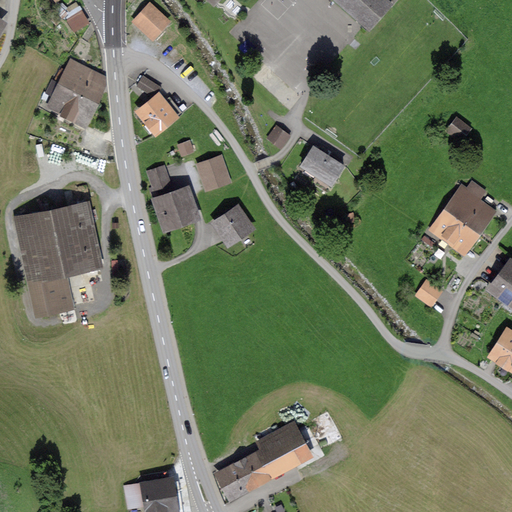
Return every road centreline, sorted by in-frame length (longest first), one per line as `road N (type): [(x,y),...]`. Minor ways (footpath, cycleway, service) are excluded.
road 1 (residential): [(113,55),(150,62),(197,100),(287,228),(388,337),(456,360),(511,395)]
road 2 (primary): [(113,55),(147,271),(211,511)]
road 3 (track): [(131,195),(113,199),(96,182),(71,176),(14,203),(31,315),(57,319)]
